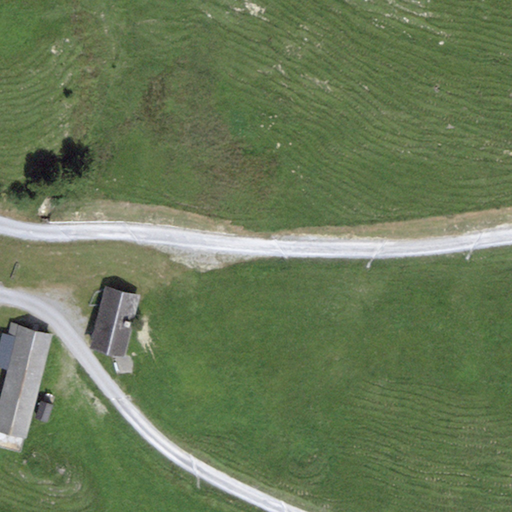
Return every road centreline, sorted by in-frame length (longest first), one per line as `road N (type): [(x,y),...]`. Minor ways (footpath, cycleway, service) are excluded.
road 1 (track): [(0,223),(294,249),(435,247),(511,236)]
road 2 (track): [(291,511),(202,469),(150,432),(58,323),(0,295)]
